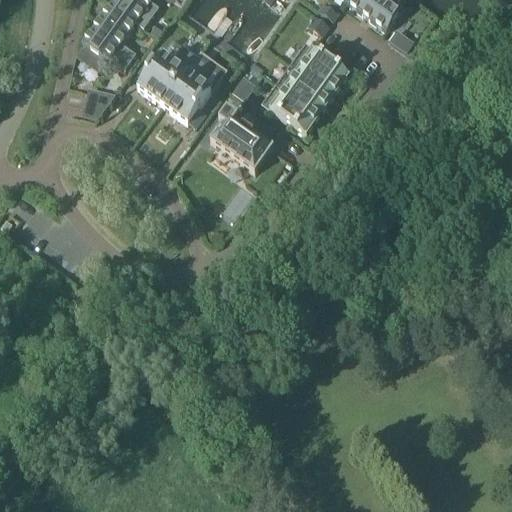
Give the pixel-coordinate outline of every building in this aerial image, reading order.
[(156,0),(116,0),(109,11),(143,35),(157,15),(150,9),(156,0)] [(332,0),(346,10),(352,0),(332,0)] [(352,0),(346,10),(385,38),(404,12),(386,0),(352,0)] [(135,30),(109,11),(81,50),(107,69),(110,65),(124,76),(134,62),(120,51),(135,30)] [(337,21),(330,16),(325,23),(332,28),(337,21)] [(328,33),(321,28),(314,38),(321,43),(328,33)] [(164,33),(157,29),(150,39),(157,44),(164,33)] [(394,36),(386,46),(404,60),(411,49),(394,36)] [(304,52),(290,72),(334,104),(349,84),(304,52)] [(162,113),(196,65),(182,55),(171,70),(160,62),(159,64),(152,59),(137,79),(144,84),(136,95),(162,113)] [(210,75),(196,65),(162,113),(187,131),(188,130),(195,135),(205,121),(198,116),(210,98),(199,90),(210,75)] [(254,65),(249,72),(263,82),(268,74),(254,65)] [(249,72),(244,80),(258,89),(263,82),(249,72)] [(290,72),(275,92),(320,124),(334,104),(290,72)] [(320,124),(275,92),(261,111),(306,144),(320,124)] [(237,125),(226,117),(218,129),(221,131),(209,147),(254,179),(272,154),(235,127),(237,125)] [(5,226),(0,233),(7,239),(12,231),(5,226)]
